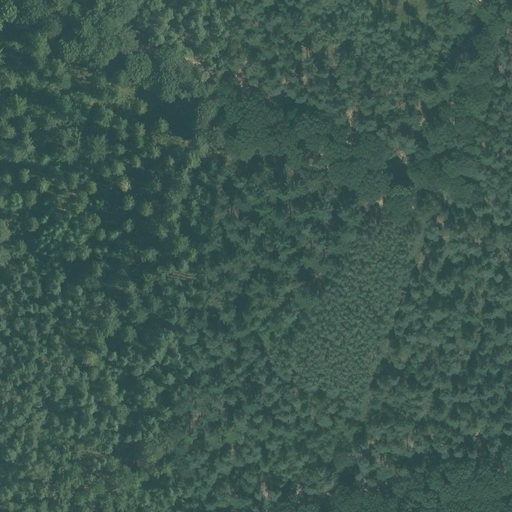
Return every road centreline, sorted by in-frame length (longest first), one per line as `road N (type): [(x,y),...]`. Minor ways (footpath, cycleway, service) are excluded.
road 1 (track): [(0,15),(439,195),(477,0)]
road 2 (tertiary): [(393,511),(511,482)]
